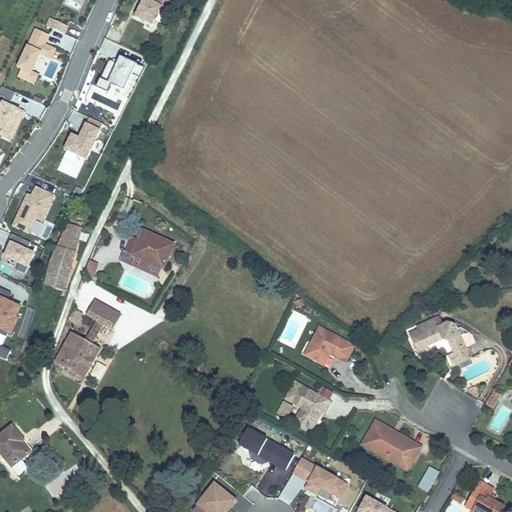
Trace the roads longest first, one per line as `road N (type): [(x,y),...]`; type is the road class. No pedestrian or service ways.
road 1 (residential): [(208,0),(83,259),(47,373),(56,404),(143,511)]
road 2 (residential): [(0,184),(59,113),(109,0)]
